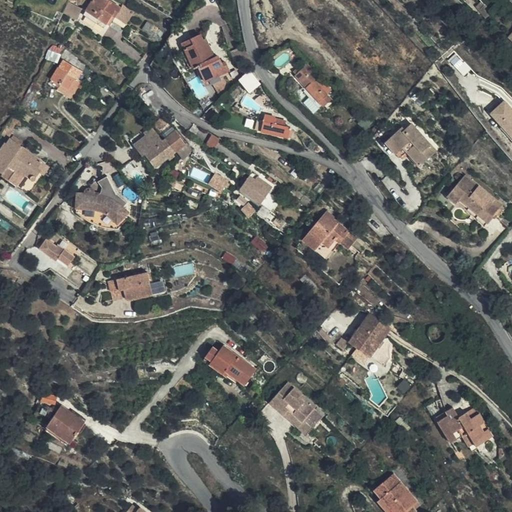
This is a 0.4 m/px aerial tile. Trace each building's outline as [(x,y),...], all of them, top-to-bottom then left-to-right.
[(134,12),(123,5),(121,7),(108,0),(92,0),(86,11),(106,24),(112,16),(127,24),(134,12)] [(480,0),(471,0),(486,17),(491,13),(485,6),(480,0)] [(68,2),(63,13),(74,19),(80,8),(68,2)] [(161,31),(148,23),(144,30),(156,38),(161,31)] [(207,48),(210,46),(207,40),(204,42),(201,36),(191,40),(191,39),(182,43),(185,49),(186,49),(195,68),(199,67),(206,81),(223,74),(218,65),(222,64),(218,56),(215,57),(212,59),(207,48)] [(50,51),(49,50),(45,58),(56,63),(58,54),(56,53),(56,54),(55,54),(54,54),(53,54),(52,54),(52,53),(51,53),(50,52),(50,51)] [(449,60),(457,68),(462,64),(454,55),(449,60)] [(52,80),(67,88),(74,79),(77,80),(82,72),(64,61),(59,68),(59,67),(52,80)] [(308,72),(310,70),(312,68),(305,61),(295,70),(293,72),(297,76),(304,69),(308,72)] [(218,65),(223,74),(229,71),(225,63),(222,64),(218,65)] [(293,72),(295,70),(289,63),(280,71),(285,79),(293,72)] [(462,64),(457,68),(464,76),(469,72),(462,64)] [(317,78),(310,70),(308,72),(304,69),(297,76),(296,76),(307,88),(317,78)] [(261,82),(251,70),(240,79),(251,91),(261,82)] [(74,93),(80,82),(77,80),(74,79),(67,88),(74,93)] [(30,91),(36,83),(34,81),(28,92),(25,97),(30,91)] [(25,97),(25,98),(19,107),(25,111),(28,105),(35,94),(40,85),(36,83),(30,91),(25,97)] [(511,107),(505,100),(491,113),(511,136),(511,107)] [(219,118),(213,110),(209,113),(215,121),(219,118)] [(264,114),(263,123),(261,130),(290,137),(292,129),(285,126),(286,122),(275,119),(275,118),(264,114)] [(23,123),(14,116),(9,124),(13,127),(15,124),(21,127),(23,123)] [(165,126),(159,120),(154,125),(159,131),(165,126)] [(436,151),(411,123),(405,129),(402,127),(385,142),(400,158),(407,151),(420,166),(436,151)] [(13,127),(9,124),(1,135),(8,139),(15,128),(13,127)] [(176,152),(166,138),(164,140),(153,127),(145,133),(147,136),(135,145),(143,156),(141,158),(153,174),(160,169),(158,166),(168,158),(173,154),(176,152)] [(175,131),(166,138),(176,152),(186,145),(175,131)] [(37,169),(42,162),(20,146),(22,143),(13,136),(7,145),(5,144),(0,152),(0,171),(3,174),(2,176),(17,186),(25,174),(30,178),(31,179),(31,180),(32,181),(34,181),(35,179),(36,179),(36,178),(36,177),(37,175),(39,173),(40,171),(37,169)] [(48,167),(42,162),(37,169),(40,171),(39,173),(43,175),(48,167)] [(315,178),(303,170),(300,175),(313,183),(315,178)] [(217,172),(210,184),(223,192),(230,180),(217,172)] [(490,200),(492,197),(465,175),(447,196),(456,203),(459,199),(487,223),(499,208),(490,200)] [(73,208),(76,208),(81,209),(81,213),(78,213),(79,214),(81,215),(84,216),(86,218),(87,219),(93,223),(100,225),(103,226),(104,226),(105,226),(106,227),(107,227),(109,227),(110,229),(113,228),(126,215),(124,212),(126,211),(124,206),(127,203),(117,195),(109,177),(98,183),(99,184),(99,185),(100,186),(101,186),(101,188),(102,189),(102,191),(101,191),(101,193),(100,193),(98,194),(97,194),(96,194),(94,193),(93,192),(92,191),(91,190),(89,190),(89,189),(87,189),(86,190),(85,193),(77,193),(76,200),(73,200),(73,208)] [(269,190),(255,180),(250,177),(239,192),(259,205),(269,190)] [(255,180),(269,190),(272,186),(258,177),(255,180)] [(502,206),(492,197),(490,200),(499,208),(502,206)] [(459,199),(456,203),(484,227),(487,223),(459,199)] [(335,240),(345,229),(334,220),(336,219),(327,211),(302,239),(324,258),(338,243),(335,240)] [(357,221),(357,219),(357,217),(356,215),(354,214),(353,214),(351,214),(349,215),(348,216),(347,218),(347,220),(348,221),(349,223),(351,224),(353,224),(354,223),(356,222),(357,221)] [(98,232),(100,225),(93,223),(90,229),(98,232)] [(347,250),(356,239),(345,229),(335,240),(338,243),(339,244),(347,250)] [(41,250),(58,262),(61,259),(70,266),(75,257),(63,249),(62,251),(47,241),(41,250)] [(324,258),(326,259),(339,244),(338,243),(324,258)] [(61,259),(58,262),(67,269),(70,266),(61,259)] [(152,294),(147,272),(108,281),(113,300),(125,297),(125,298),(126,299),(128,299),(129,300),(152,294)] [(317,287),(306,275),(300,279),(311,292),(317,287)] [(322,322),(309,306),(303,311),(310,319),(309,320),(317,328),(322,322)] [(370,313),(350,341),(370,356),(382,340),(378,337),(388,325),(370,313)] [(378,337),(382,340),(391,328),(388,325),(378,337)] [(63,337),(64,335),(63,333),(62,331),(60,330),(58,330),(56,330),(55,331),(54,333),(53,334),(53,336),(54,338),(55,340),(57,340),(59,340),(61,340),(63,338),(63,337)] [(344,349),(350,341),(343,335),(337,344),(344,349)] [(212,347),(205,356),(212,361),(210,364),(223,374),(225,370),(228,373),(238,380),(242,374),(249,379),(256,369),(223,345),(219,351),(212,347)] [(245,385),(249,379),(242,374),(238,380),(245,385)] [(412,385),(405,379),(398,386),(406,392),(412,385)] [(270,402),(284,414),(289,409),(303,422),(304,420),(313,428),(322,417),(314,409),(316,408),(287,382),(270,402)] [(57,396),(43,393),(41,401),(55,404),(57,396)] [(70,442),(84,422),(62,406),(48,427),(70,442)] [(479,413),(476,415),(470,418),(466,412),(458,417),(453,407),(445,411),(448,416),(439,420),(438,421),(450,443),(462,436),(468,433),(474,443),(476,447),(493,436),(479,413)] [(470,418),(476,415),(473,408),(466,412),(470,418)] [(289,409),(284,414),(307,434),(313,428),(304,420),(303,422),(289,409)] [(448,416),(445,411),(437,416),(439,420),(448,416)] [(468,446),(474,443),(468,433),(462,436),(468,446)] [(374,490),(381,498),(393,511),(402,511),(416,500),(393,473),(374,490)] [(393,511),(381,498),(378,500),(387,511),(393,511)] [(151,511),(143,504),(141,506),(136,500),(125,510),(126,511),(151,511)] [(402,511),(414,511),(416,511),(414,509),(420,504),(416,500),(402,511)]
